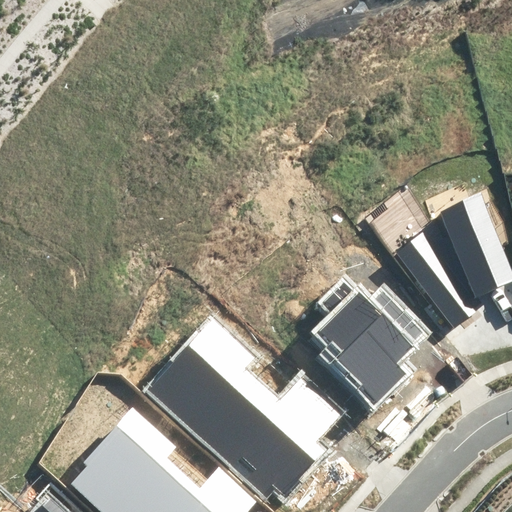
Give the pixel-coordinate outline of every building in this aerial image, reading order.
[(418,236),(396,254),(451,328),(468,318),(483,308),(477,297),(499,287),(511,279),(511,270),(482,197),(464,204),(438,220),(418,236)] [(362,287),(313,333),(326,347),(317,357),(371,411),(411,372),(400,362),(419,345),(362,287)] [(214,319),(145,390),(263,496),(273,486),(287,497),(326,452),(317,443),(346,411),(305,374),(279,398),(250,372),(261,358),(214,319)] [(135,410),(72,482),(104,511),(249,511),(257,505),(218,467),(200,489),(169,458),(178,449),(135,410)] [(66,511),(52,499),(38,511),(66,511)]
